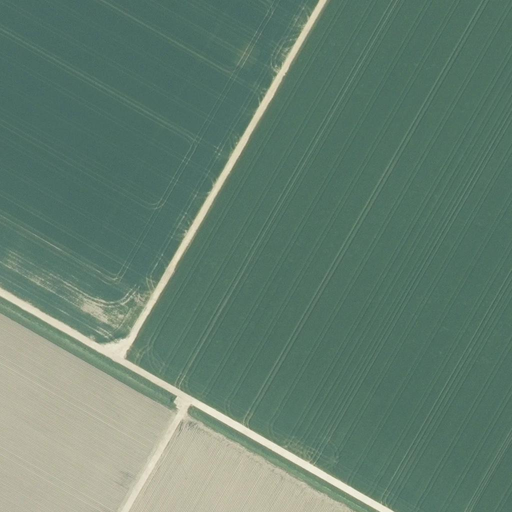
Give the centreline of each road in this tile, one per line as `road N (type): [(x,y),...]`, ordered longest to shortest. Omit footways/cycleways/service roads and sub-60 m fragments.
road 1 (track): [(322,0),(115,360)]
road 2 (track): [(0,294),(187,401),(123,511)]
